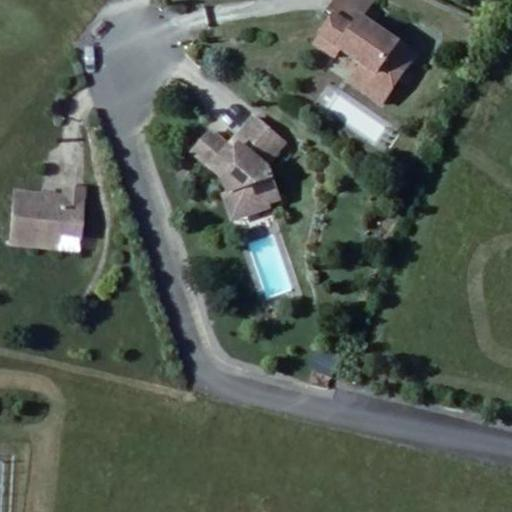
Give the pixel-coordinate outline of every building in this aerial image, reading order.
[(372,16),(346,0),(336,15),(343,18),(324,48),(342,58),(348,49),(370,64),(384,73),(372,92),(392,104),(424,55),(369,20),(372,16)] [(381,3),(376,0),(346,0),(372,16),(381,3)] [(372,92),(384,73),(370,64),(358,83),(372,92)] [(240,147),(222,133),(204,155),(236,181),(241,193),(249,190),(257,212),(282,203),(291,199),(280,169),(276,166),(295,143),(264,118),(245,141),(251,146),(245,152),(240,147)] [(251,146),(245,141),(240,147),(245,152),(251,146)] [(20,250),(45,251),(46,238),(69,240),(89,241),(93,190),(73,189),(72,201),(23,198),(20,250)] [(241,193),(236,195),(245,221),(283,207),(282,203),(257,212),(249,190),(241,193)] [(69,240),(46,238),(45,251),(67,253),(69,240)] [(329,375),(339,354),(322,345),(311,366),(329,375)]
